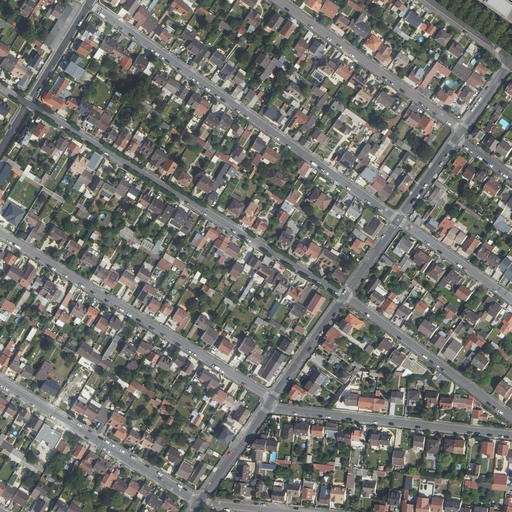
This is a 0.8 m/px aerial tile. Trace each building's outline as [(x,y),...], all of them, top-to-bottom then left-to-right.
[(24,0),(20,8),(28,13),(34,3),(29,0),(24,0)] [(136,12),(134,16),(137,18),(136,19),(138,21),(142,23),(150,11),(157,0),(153,0),(146,11),(141,8),(137,13),(136,12)] [(173,0),(170,5),(174,8),(173,8),(177,11),(177,10),(184,15),(189,7),(179,0),(173,0)] [(241,0),(252,7),(257,0),(236,0),(227,14),(230,16),(239,3),(238,2),(239,0),(240,2),(241,0)] [(308,0),(306,4),(317,12),(319,10),(324,3),(319,0),(308,0)] [(325,0),(324,3),(319,10),(331,18),(339,8),(327,0),(325,0)] [(391,0),(387,6),(402,16),(407,8),(395,0),(391,0)] [(511,0),(473,0),(491,12),(491,11),(511,25),(511,0)] [(38,1),(32,11),(37,14),(40,10),(37,9),(41,3),(38,1)] [(52,3),(45,14),(49,16),(50,14),(57,18),(64,8),(59,5),(59,6),(52,3)] [(128,3),(124,9),(130,14),(135,7),(128,3)] [(360,13),(363,10),(354,3),(351,7),(360,13)] [(64,8),(57,18),(42,44),(48,47),(71,8),(66,5),(64,8)] [(150,11),(142,23),(140,26),(150,33),(158,22),(151,16),(153,13),(150,11)] [(245,18),(256,26),(260,21),(257,19),(258,17),(253,13),(250,11),(245,18)] [(415,28),(416,27),(420,21),(421,19),(417,16),(418,15),(415,13),(414,14),(410,11),(404,20),(415,28)] [(274,13),(266,25),(274,31),(282,19),(274,13)] [(360,13),(355,21),(353,23),(353,24),(357,27),(355,30),(365,37),(371,28),(361,21),(364,16),(360,13)] [(340,15),(333,24),(346,33),(350,27),(353,24),(353,23),(355,21),(352,19),(349,22),(340,15)] [(0,18),(0,26),(3,28),(0,33),(3,36),(10,24),(6,22),(0,18)] [(222,20),(219,24),(229,31),(232,26),(222,20)] [(287,21),(278,33),(286,38),(294,26),(287,21)] [(419,28),(429,35),(434,28),(430,25),(428,27),(420,21),(416,27),(418,29),(419,28)] [(165,25),(157,36),(165,41),(173,31),(165,25)] [(240,25),(237,30),(242,35),(246,30),(240,25)] [(87,35),(86,38),(100,47),(104,40),(97,36),(96,37),(93,35),(96,30),(90,26),(85,33),(87,35)] [(392,30),(406,40),(408,38),(398,31),(394,27),(392,30)] [(184,28),(177,37),(182,40),(184,42),(184,43),(187,46),(193,38),(196,33),(193,31),(191,33),(184,28)] [(440,30),(434,39),(443,46),(449,37),(440,30)] [(371,34),(364,43),(374,50),(380,41),(371,34)] [(240,46),(246,38),(241,35),(236,43),(240,46)] [(104,40),(100,47),(99,48),(110,54),(115,45),(116,44),(105,37),(104,40)] [(193,38),(187,46),(186,47),(191,50),(196,54),(200,49),(203,45),(193,38)] [(300,39),(293,48),(302,54),(303,52),(308,45),(300,39)] [(0,41),(0,52),(5,56),(6,54),(10,48),(0,41)] [(309,50),(320,57),(324,52),(322,50),(323,47),(324,47),(315,41),(309,50)] [(383,42),(380,41),(375,49),(377,50),(383,42)] [(82,42),(77,50),(85,56),(90,47),(82,42)] [(448,50),(457,57),(463,48),(459,45),(458,45),(453,42),(448,50)] [(379,49),(375,56),(382,61),(383,59),(385,61),(390,55),(387,53),(388,52),(389,53),(390,53),(391,52),(391,50),(383,44),(379,49)] [(115,45),(110,54),(120,60),(126,52),(121,48),(115,45)] [(200,49),(193,60),(201,66),(204,63),(202,62),(206,57),(209,53),(201,48),(200,49)] [(196,54),(192,60),(193,60),(200,49),(196,54)] [(261,49),(254,60),(256,61),(258,59),(264,51),(263,50),(261,49)] [(215,50),(208,59),(219,67),(225,58),(215,50)] [(392,60),(403,67),(409,59),(399,51),(392,60)] [(302,54),(295,63),(299,66),(306,55),(303,52),(302,54)] [(5,56),(1,64),(11,70),(16,62),(17,60),(6,54),(5,56)] [(37,54),(30,66),(35,69),(42,58),(37,54)] [(126,56),(120,65),(128,69),(133,61),(126,56)] [(137,56),(132,66),(143,72),(148,63),(143,59),(137,56)] [(281,63),(272,56),(257,77),(262,80),(268,71),(269,72),(272,68),(271,67),(273,63),(279,67),(281,63)] [(325,57),(318,67),(329,74),(335,65),(325,57)] [(88,58),(82,69),(84,70),(85,71),(92,60),(88,58)] [(77,80),(84,70),(82,69),(69,61),(63,70),(77,80)] [(148,63),(143,72),(148,75),(155,64),(149,61),(148,63)] [(424,77),(419,85),(422,87),(436,68),(447,75),(450,71),(435,61),(424,77)] [(11,70),(19,75),(18,76),(21,78),(27,69),(16,62),(11,70)] [(346,79),(352,71),(341,63),(335,71),(332,76),(343,83),(346,79)] [(479,63),(475,69),(484,75),(488,69),(479,63)] [(450,70),(465,80),(468,75),(459,69),(454,65),(450,70)] [(459,69),(468,75),(470,72),(461,66),(459,69)] [(316,70),(327,77),(329,74),(318,67),(316,70)] [(233,68),(226,78),(230,82),(231,80),(234,82),(237,85),(243,76),(237,71),(233,68)] [(27,69),(21,78),(18,84),(23,87),(26,83),(27,84),(28,82),(27,81),(32,72),(27,69)] [(413,69),(407,77),(416,83),(421,75),(413,69)] [(158,71),(153,81),(163,88),(164,87),(169,78),(170,76),(166,74),(165,75),(158,71)] [(472,71),(465,81),(474,87),(476,83),(480,86),(483,81),(479,79),(480,77),(472,71)] [(362,86),(366,79),(362,77),(355,73),(347,84),(358,91),(362,86)] [(421,75),(416,83),(419,85),(424,77),(421,75)] [(50,90),(45,98),(45,101),(58,109),(63,101),(56,97),(57,96),(64,100),(68,94),(62,91),(68,82),(62,78),(54,92),(50,90)] [(163,88),(174,94),(180,84),(176,82),(175,83),(169,78),(164,87),(163,88)] [(291,82),(284,91),(289,95),(290,94),(295,98),(301,89),(291,82)] [(180,85),(174,95),(182,100),(188,90),(180,85)] [(237,87),(231,95),(234,98),(240,90),(241,90),(242,88),(237,85),(236,87),(237,87)] [(362,86),(356,94),(367,102),(376,90),(372,87),(369,91),(362,86)] [(459,90),(456,94),(467,101),(474,92),(466,86),(462,92),(459,90)] [(249,89),(244,97),(249,100),(254,93),(249,89)] [(439,89),(436,93),(438,95),(437,98),(444,103),(445,102),(448,105),(451,101),(455,94),(448,89),(445,94),(439,89)] [(381,92),(376,100),(387,108),(388,107),(393,100),(387,96),(381,92)] [(193,94),(186,107),(189,109),(190,107),(195,110),(196,109),(201,100),(193,94)] [(98,99),(107,105),(110,99),(106,96),(104,98),(101,96),(98,99)] [(75,111),(80,103),(69,97),(66,102),(65,104),(63,103),(59,108),(63,110),(66,105),(75,111)] [(321,97),(315,105),(319,107),(324,100),(321,97)] [(393,100),(388,107),(398,114),(405,104),(395,97),(393,100)] [(201,100),(196,109),(195,110),(194,113),(202,118),(204,114),(210,104),(202,99),(201,100)] [(332,104),(342,112),(342,111),(345,107),(334,100),(332,104)] [(81,101),(76,110),(83,114),(82,115),(86,118),(91,110),(92,108),(81,101)] [(448,105),(459,113),(461,109),(451,101),(448,105)] [(0,102),(0,114),(4,117),(9,108),(5,105),(5,104),(1,102),(1,103),(0,102)] [(328,102),(322,110),(326,112),(331,105),(328,102)] [(266,110),(263,113),(278,123),(279,122),(282,124),(286,118),(278,112),(279,110),(270,104),(266,110)] [(262,107),(258,114),(261,116),(263,113),(266,110),(262,107)] [(342,111),(352,119),(351,120),(356,124),(360,118),(359,118),(346,108),(345,107),(342,111)] [(91,110),(86,118),(85,119),(96,126),(102,116),(91,110)] [(298,110),(286,126),(290,129),(295,121),(301,125),(307,116),(298,110)] [(406,119),(404,121),(414,128),(417,123),(422,117),(418,114),(414,115),(414,114),(411,112),(411,113),(407,110),(403,117),(406,119)] [(307,116),(301,125),(299,128),(304,131),(307,127),(310,129),(317,118),(310,113),(307,116)] [(341,113),(332,125),(345,134),(347,132),(348,133),(351,129),(342,123),(346,117),(341,113)] [(102,116),(96,126),(104,131),(111,119),(103,114),(102,116)] [(208,114),(203,123),(214,129),(216,126),(220,119),(216,117),(215,118),(211,116),(208,114)] [(220,119),(216,126),(225,131),(232,120),(223,115),(220,119)] [(381,116),(377,122),(381,125),(383,123),(387,123),(387,118),(383,117),(381,116)] [(417,123),(425,129),(423,130),(428,133),(432,128),(430,126),(433,123),(422,116),(422,117),(417,123)] [(163,121),(160,126),(166,129),(169,125),(163,121)] [(364,125),(374,132),(376,129),(373,127),(366,122),(364,125)] [(489,132),(493,126),(489,122),(485,128),(489,132)] [(35,128),(33,132),(32,134),(40,139),(44,133),(45,134),(48,129),(39,124),(36,129),(35,128)] [(234,130),(232,134),(235,136),(236,133),(239,135),(242,130),(233,125),(231,129),(234,130)] [(168,130),(179,137),(181,134),(170,127),(168,130)] [(26,128),(17,143),(24,147),(32,134),(33,132),(26,128)] [(384,128),(382,134),(392,137),(394,131),(384,128)] [(109,129),(105,137),(108,139),(109,138),(114,140),(117,134),(109,129)] [(316,129),(311,136),(320,143),(325,136),(316,129)] [(479,130),(474,137),(478,140),(479,138),(481,140),(485,135),(482,133),(483,133),(479,130)] [(120,137),(116,144),(124,148),(127,142),(131,135),(123,131),(119,137),(120,137)] [(431,133),(423,143),(425,144),(424,145),(427,148),(432,140),(433,141),(436,136),(431,133)] [(488,134),(483,142),(486,144),(491,137),(488,134)] [(195,141),(203,147),(206,142),(197,137),(195,141)] [(493,137),(487,145),(496,151),(497,150),(502,143),(493,137)] [(56,142),(54,145),(51,151),(54,153),(56,148),(61,151),(67,142),(60,138),(57,142),(56,142)] [(257,138),(251,147),(259,152),(265,143),(257,138)] [(398,138),(396,143),(408,151),(411,147),(398,138)] [(46,140),(41,150),(49,154),(51,151),(54,145),(46,140)] [(147,140),(140,151),(148,156),(155,144),(147,140)] [(131,142),(127,149),(131,152),(132,150),(134,151),(137,146),(131,142)] [(502,143),(497,150),(507,157),(511,149),(511,148),(503,142),(502,143)] [(67,148),(71,150),(70,151),(72,152),(70,155),(74,158),(79,149),(70,143),(67,148)] [(366,143),(356,157),(361,160),(358,163),(355,168),(361,172),(367,164),(370,160),(366,157),(369,152),(373,155),(379,147),(374,144),(372,147),(366,143)] [(203,148),(214,156),(217,151),(205,144),(203,148)] [(238,145),(232,155),(235,157),(232,161),(239,165),(245,154),(241,152),(243,148),(238,145)] [(267,147),(261,156),(274,164),(279,154),(267,147)] [(157,148),(151,158),(152,159),(150,162),(158,168),(163,160),(164,161),(169,154),(160,148),(160,149),(157,148)] [(214,156),(226,163),(229,157),(228,156),(227,158),(217,152),(217,151),(214,156)] [(407,151),(401,160),(404,162),(407,158),(414,162),(417,159),(414,156),(407,151)] [(88,162),(85,166),(92,171),(101,156),(94,152),(88,161),(88,162)] [(342,156),(338,162),(348,169),(354,160),(355,159),(345,152),(342,156)] [(256,153),(252,161),(257,164),(261,156),(256,153)] [(414,156),(417,159),(424,164),(427,160),(416,153),(414,156)] [(58,154),(53,163),(57,165),(62,156),(58,154)] [(70,167),(81,173),(83,171),(85,166),(88,162),(82,159),(82,158),(78,155),(70,167)] [(211,160),(217,164),(216,165),(220,168),(223,164),(213,157),(211,160)] [(460,157),(454,165),(456,167),(453,171),(458,175),(460,172),(462,169),(467,162),(468,162),(460,157)] [(5,164),(11,168),(12,167),(14,163),(8,159),(5,164)] [(167,159),(161,168),(171,173),(176,165),(167,159)] [(301,160),(297,166),(299,168),(296,173),(300,175),(307,164),(301,160)] [(466,172),(464,175),(472,181),(478,172),(474,169),(475,168),(467,162),(462,169),(466,172)] [(226,163),(214,182),(207,193),(205,197),(209,199),(210,198),(213,200),(217,193),(215,191),(228,171),(234,175),(237,170),(226,163)] [(307,164),(300,175),(303,177),(310,166),(307,164)] [(365,180),(369,183),(375,175),(377,171),(367,164),(361,172),(359,175),(363,178),(362,179),(365,181),(365,180)] [(22,174),(33,181),(35,177),(27,173),(31,168),(27,166),(22,174)] [(9,171),(19,178),(22,174),(17,170),(12,167),(11,168),(9,171)] [(267,177),(276,182),(275,184),(281,188),(287,179),(272,169),(267,177)] [(81,173),(77,179),(88,186),(93,177),(83,171),(81,173)] [(477,177),(484,183),(483,185),(485,187),(492,178),(489,176),(489,177),(481,171),(477,177)] [(177,180),(186,185),(191,178),(181,172),(177,180)] [(203,175),(196,186),(207,193),(214,182),(203,175)] [(369,183),(369,184),(379,191),(384,183),(385,182),(375,175),(369,183)] [(405,175),(397,187),(403,192),(412,180),(405,175)] [(93,177),(88,186),(87,188),(95,193),(102,182),(93,177)] [(122,178),(115,189),(114,192),(122,196),(124,193),(124,194),(130,185),(124,182),(125,180),(122,178)] [(484,189),(496,197),(502,188),(495,183),(496,181),(492,178),(485,187),(484,189)] [(438,187),(446,192),(449,188),(437,180),(434,184),(438,187)] [(104,183),(99,192),(104,195),(103,198),(108,201),(114,192),(115,189),(104,183)] [(384,183),(379,191),(378,192),(386,197),(392,189),(384,183)] [(138,190),(132,186),(128,192),(135,196),(138,190)] [(42,190),(52,196),(54,193),(44,187),(42,190)] [(438,187),(428,200),(436,206),(437,205),(442,199),(446,192),(438,187)] [(504,187),(499,195),(505,200),(504,202),(508,205),(511,199),(511,196),(507,193),(509,190),(504,187)] [(292,188),(286,198),(294,204),(300,193),(292,188)] [(315,189),(308,199),(322,209),(329,199),(315,189)] [(52,196),(63,203),(65,200),(54,193),(52,196)] [(271,196),(283,204),(284,201),(272,193),(271,196)] [(143,197),(141,195),(137,202),(146,208),(151,200),(147,198),(147,199),(143,197)] [(81,197),(76,206),(86,213),(92,204),(81,197)] [(153,199),(148,208),(158,215),(161,210),(164,206),(153,199)] [(442,199),(437,205),(441,207),(445,201),(442,199)] [(233,200),(228,209),(238,216),(244,207),(233,200)] [(277,214),(275,217),(282,221),(283,222),(285,220),(288,215),(287,214),(290,209),(292,206),(284,201),(283,204),(277,213),(277,214)] [(456,203),(466,210),(468,208),(458,201),(456,203)] [(251,202),(246,210),(249,212),(254,204),(251,202)] [(335,202),(331,209),(340,215),(346,207),(341,204),(340,205),(335,202)] [(352,202),(347,211),(357,218),(362,209),(358,206),(358,207),(355,206),(356,205),(352,202)] [(158,215),(157,217),(165,222),(172,210),(167,206),(163,212),(161,210),(158,215)] [(466,210),(480,219),(481,217),(470,209),(468,208),(466,210)] [(180,209),(173,220),(171,219),(168,224),(178,230),(181,225),(186,218),(188,214),(180,209)] [(24,219),(35,225),(37,221),(39,218),(28,212),(24,219)] [(244,216),(241,220),(250,226),(255,217),(251,215),(251,216),(247,213),(245,217),(244,216)] [(102,222),(108,225),(112,218),(107,214),(102,222)] [(501,215),(493,226),(497,228),(505,217),(501,215)] [(370,216),(361,229),(371,236),(380,223),(370,216)] [(15,217),(10,225),(17,230),(22,221),(15,217)] [(362,217),(358,223),(363,226),(366,220),(362,217)] [(181,225),(178,231),(185,235),(188,230),(189,230),(194,222),(186,218),(181,225)] [(414,223),(421,228),(425,222),(418,218),(414,223)] [(258,219),(253,227),(258,230),(259,228),(263,230),(265,228),(261,225),(263,222),(258,219)] [(429,223),(426,227),(434,232),(437,229),(438,229),(440,226),(441,225),(433,219),(429,223)] [(35,225),(25,241),(28,243),(32,236),(40,241),(44,234),(40,232),(45,225),(37,221),(35,225)] [(126,221),(123,226),(130,230),(133,226),(126,221)] [(323,222),(321,225),(327,229),(328,228),(333,231),(335,228),(324,221),(323,222)] [(438,229),(436,231),(443,236),(447,230),(440,226),(438,229)] [(454,226),(447,236),(455,242),(456,240),(462,245),(468,236),(454,226)] [(54,227),(49,235),(56,239),(61,231),(54,227)] [(209,228),(205,236),(213,241),(218,233),(209,228)] [(352,233),(371,246),(374,242),(354,228),(352,233)] [(61,231),(56,239),(57,240),(56,242),(61,246),(67,236),(61,231)] [(280,237),(278,240),(288,246),(293,237),(283,231),(280,237)] [(116,236),(127,242),(129,239),(119,232),(116,236)] [(196,233),(191,242),(198,246),(203,238),(203,237),(196,233)] [(217,240),(213,246),(224,252),(225,251),(230,242),(227,240),(220,235),(217,240)] [(473,237),(463,250),(471,255),(477,247),(478,248),(481,243),(473,237)] [(70,239),(65,247),(76,254),(84,241),(80,238),(77,243),(70,239)] [(403,238),(398,246),(408,253),(413,245),(403,238)] [(127,242),(137,249),(140,245),(137,243),(129,239),(127,242)] [(147,240),(143,247),(151,252),(152,250),(154,247),(155,245),(147,240)] [(353,243),(350,248),(357,253),(360,249),(359,248),(362,244),(357,241),(355,244),(353,243)] [(230,242),(225,251),(235,257),(240,249),(233,245),(233,244),(230,242)] [(307,248),(304,253),(308,255),(311,257),(314,259),(321,248),(311,242),(307,248)] [(300,243),(295,251),(296,252),(295,254),(300,258),(302,255),(302,256),(304,253),(307,248),(300,243)] [(487,243),(484,247),(489,252),(492,253),(494,249),(487,243)] [(483,247),(477,255),(486,261),(491,254),(492,253),(489,252),(484,247),(483,247)] [(324,249),(317,260),(331,268),(337,257),(330,252),(324,249)] [(413,260),(422,267),(429,257),(420,250),(413,260)] [(85,251),(81,258),(93,266),(98,259),(85,251)] [(149,255),(160,261),(161,258),(156,255),(151,252),(149,255)] [(338,255),(349,263),(352,259),(340,252),(339,254),(338,255)] [(8,253),(4,261),(11,266),(16,258),(8,253)] [(398,267),(401,269),(407,261),(410,257),(406,254),(398,267)] [(484,263),(496,272),(502,262),(491,254),(486,261),(484,263)] [(384,263),(391,269),(391,268),(394,264),(384,255),(381,258),(386,261),(384,263)] [(430,256),(429,257),(422,267),(420,270),(424,273),(434,259),(430,256)] [(252,257),(247,265),(255,270),(254,271),(253,270),(249,277),(252,278),(255,273),(256,271),(256,270),(261,262),(252,257)] [(80,260),(93,268),(93,266),(81,258),(80,260)] [(159,262),(169,269),(172,264),(161,258),(160,261),(159,262)] [(407,261),(401,269),(401,270),(404,272),(410,263),(407,261)] [(234,263),(228,274),(236,279),(243,269),(234,263)] [(484,264),(496,272),(484,263),(484,264)] [(435,264),(428,273),(438,280),(445,271),(435,264)] [(266,280),(272,270),(268,268),(267,269),(265,267),(260,265),(256,271),(255,273),(266,280)] [(11,266),(6,275),(17,282),(22,272),(11,266)] [(28,271),(23,278),(30,282),(37,270),(30,266),(27,270),(28,271)] [(98,266),(93,274),(104,280),(108,273),(98,266)] [(142,267),(136,277),(146,283),(152,274),(142,267)] [(269,275),(266,281),(271,284),(271,283),(276,286),(282,275),(279,274),(278,273),(278,272),(273,268),(269,275)] [(331,273),(330,275),(340,281),(344,275),(334,269),(333,268),(332,269),(330,269),(329,271),(331,273)] [(108,273),(104,280),(103,282),(112,288),(120,275),(110,270),(108,273)] [(447,274),(440,284),(447,289),(450,285),(455,289),(453,292),(456,294),(466,280),(463,278),(457,274),(458,274),(453,270),(449,276),(447,274)] [(124,271),(118,280),(129,287),(133,281),(135,278),(124,271)] [(427,275),(437,282),(438,280),(428,273),(427,275)] [(415,287),(419,280),(415,277),(411,284),(415,287)] [(38,278),(33,286),(41,290),(46,283),(43,281),(38,278)] [(281,278),(275,289),(283,293),(289,283),(281,278)] [(372,282),(367,289),(369,290),(367,293),(372,296),(376,290),(378,287),(382,282),(376,278),(373,283),(372,282)] [(46,283),(41,290),(38,296),(40,297),(43,293),(46,295),(51,286),(53,284),(47,281),(46,281),(46,283)] [(133,281),(129,287),(128,289),(131,291),(137,283),(133,281)] [(462,289),(463,289),(462,291),(467,294),(470,290),(468,289),(471,284),(468,282),(467,284),(466,283),(462,289)] [(146,284),(137,299),(148,306),(152,299),(154,294),(156,291),(146,284)] [(202,289),(209,294),(208,296),(210,297),(214,290),(204,284),(202,289)] [(51,286),(46,295),(44,298),(48,300),(49,301),(52,296),(56,299),(55,300),(59,303),(64,295),(61,293),(61,292),(51,286)] [(284,296),(295,303),(301,293),(296,290),(295,290),(290,287),(284,296)] [(378,287),(376,290),(384,296),(386,293),(378,287)] [(372,296),(369,300),(375,303),(378,305),(381,307),(387,298),(384,297),(376,290),(372,296)] [(25,291),(20,300),(23,302),(29,293),(25,291)] [(428,291),(421,301),(423,302),(428,295),(436,301),(433,305),(435,307),(439,301),(435,297),(432,295),(428,291)] [(65,307),(73,295),(69,292),(61,304),(65,307)] [(148,306),(147,306),(155,311),(162,299),(154,294),(152,299),(148,306)] [(324,299),(316,294),(306,310),(315,315),(324,299)] [(392,294),(382,308),(392,314),(398,305),(392,301),(396,296),(392,294)] [(438,298),(445,304),(447,301),(440,296),(438,298)] [(224,300),(235,306),(237,304),(226,297),(224,300)] [(489,298),(485,304),(489,307),(494,301),(489,298)] [(6,299),(1,307),(9,312),(12,314),(16,306),(6,299)] [(276,301),(269,312),(273,315),(280,304),(276,301)] [(421,301),(416,308),(424,313),(425,311),(427,308),(429,306),(423,302),(421,301)] [(77,302),(71,313),(81,319),(87,310),(80,305),(80,304),(77,302)] [(495,302),(488,312),(497,318),(503,308),(495,302)] [(164,303),(160,311),(164,313),(165,311),(169,313),(172,308),(164,303)] [(295,303),(289,313),(300,319),(306,310),(295,303)] [(447,307),(451,310),(454,313),(455,314),(457,311),(449,304),(447,307)] [(403,305),(397,313),(407,320),(410,316),(413,312),(403,305)] [(0,312),(1,313),(0,315),(3,316),(4,315),(6,316),(9,312),(1,307),(0,308),(0,312)] [(87,310),(81,319),(80,320),(88,325),(97,311),(89,307),(87,310)] [(466,307),(459,317),(463,320),(466,323),(474,329),(481,318),(466,307)] [(179,308),(173,318),(181,323),(187,313),(179,308)] [(451,310),(446,317),(450,320),(454,313),(451,310)] [(54,317),(64,323),(69,315),(62,311),(61,313),(57,311),(54,317)] [(505,320),(503,323),(505,324),(501,331),(507,335),(511,330),(511,328),(511,315),(508,313),(504,319),(505,320)] [(26,314),(23,318),(32,325),(35,321),(26,314)] [(346,321),(354,327),(359,330),(364,324),(351,314),(346,321)] [(200,315),(195,324),(205,330),(208,327),(211,322),(200,315)] [(107,325),(118,331),(123,324),(112,317),(107,325)] [(340,326),(345,330),(344,332),(348,335),(354,327),(346,321),(344,320),(340,326)] [(425,320),(419,330),(425,334),(426,333),(431,337),(438,329),(425,320)] [(463,320),(455,331),(459,333),(466,323),(463,320)] [(266,327),(274,331),(276,328),(269,323),(267,326),(266,327)] [(231,332),(233,328),(226,324),(224,328),(231,332)] [(44,326),(41,330),(54,340),(57,336),(44,326)] [(294,330),(302,335),(304,331),(296,326),(294,330)] [(30,341),(37,330),(32,327),(26,339),(30,341)] [(205,330),(201,338),(212,344),(218,334),(208,327),(205,330)] [(327,335),(337,343),(343,335),(332,327),(327,335)] [(479,334),(486,339),(489,334),(483,330),(479,334)] [(469,337),(465,344),(464,345),(469,348),(474,340),(482,346),(484,342),(477,337),(475,336),(477,334),(474,332),(469,337)] [(485,340),(479,334),(477,337),(484,342),(484,343),(485,344),(487,342),(485,340)] [(328,340),(335,345),(337,347),(339,344),(337,343),(327,335),(325,338),(328,340)] [(437,335),(432,342),(442,349),(447,342),(437,335)] [(245,337),(239,348),(249,354),(252,350),(256,344),(245,337)] [(380,345),(389,351),(393,345),(385,339),(380,345)] [(223,340),(217,349),(227,355),(233,346),(223,340)] [(285,340),(279,349),(288,354),(294,346),(285,340)] [(323,347),(331,353),(332,353),(334,352),(333,351),(331,350),(335,345),(328,340),(323,347)] [(452,344),(444,354),(453,361),(460,350),(463,346),(455,340),(452,344)] [(141,341),(136,350),(143,355),(144,353),(148,356),(153,347),(149,344),(148,346),(145,343),(141,341)] [(126,343),(117,357),(119,358),(121,355),(127,359),(126,362),(128,363),(136,350),(126,343)] [(81,344),(77,352),(88,359),(90,354),(92,351),(88,348),(88,347),(85,344),(84,346),(81,344)] [(370,345),(365,351),(370,355),(375,348),(370,345)] [(262,360),(256,368),(261,371),(262,369),(265,371),(271,362),(266,359),(264,361),(263,360),(266,357),(267,358),(269,355),(272,357),(276,350),(269,346),(263,356),(261,360),(262,360)] [(99,349),(97,353),(103,357),(104,355),(107,349),(108,349),(104,347),(102,350),(99,349)] [(151,352),(146,359),(156,365),(157,365),(161,358),(163,354),(156,349),(155,350),(153,348),(151,352)] [(2,355),(0,358),(0,362),(5,366),(10,359),(13,354),(5,349),(2,355)] [(15,355),(8,367),(13,370),(19,373),(25,364),(27,360),(21,357),(20,359),(20,362),(17,360),(22,352),(18,350),(15,355)] [(248,358),(258,364),(261,360),(263,356),(252,350),(249,354),(248,358)] [(396,351),(389,359),(397,365),(398,364),(401,366),(407,358),(401,354),(400,354),(396,351)] [(473,352),(468,358),(472,361),(477,354),(473,352)] [(88,359),(95,363),(97,360),(94,358),(95,357),(90,354),(88,359)] [(478,354),(472,363),(483,370),(484,369),(486,370),(489,366),(487,365),(490,362),(478,354)] [(161,358),(157,365),(167,371),(173,362),(165,357),(165,358),(162,356),(161,358)] [(178,356),(174,363),(181,367),(177,373),(179,374),(185,364),(186,365),(187,361),(178,356)] [(99,364),(101,366),(101,367),(108,371),(113,364),(102,358),(99,364)] [(412,362),(407,358),(401,366),(406,370),(407,369),(413,374),(424,375),(427,370),(413,361),(412,362)] [(126,368),(134,373),(139,364),(131,359),(126,368)] [(44,361),(34,377),(42,382),(50,370),(49,370),(52,366),(44,361)] [(353,363),(357,366),(352,374),(355,376),(359,371),(361,368),(363,366),(355,361),(353,363)] [(188,362),(182,371),(189,375),(194,367),(192,366),(193,364),(188,362)] [(25,364),(19,373),(27,378),(33,369),(25,364)] [(156,367),(151,375),(157,379),(162,371),(156,367)] [(313,368),(308,375),(312,378),(312,379),(315,375),(318,377),(321,373),(313,368)] [(204,371),(199,380),(205,384),(201,390),(205,392),(207,389),(208,389),(210,387),(214,389),(216,386),(220,380),(204,371)] [(345,371),(340,379),(347,383),(352,376),(345,371)] [(118,378),(108,372),(106,375),(110,377),(111,378),(116,382),(117,381),(118,378)] [(438,372),(432,379),(436,380),(441,374),(438,372)] [(41,388),(53,396),(57,390),(60,386),(47,378),(45,381),(41,388)] [(117,381),(128,388),(129,385),(119,379),(118,378),(117,381)] [(312,378),(304,389),(305,390),(313,379),(312,379),(312,378)] [(313,379),(305,390),(308,392),(313,395),(321,385),(313,379)] [(511,387),(503,381),(496,389),(505,396),(505,397),(508,400),(511,393),(511,387)] [(129,385),(140,392),(141,389),(142,388),(131,382),(129,385)] [(340,398),(348,387),(344,384),(336,395),(340,398)] [(291,394),(296,398),(297,397),(302,400),(306,394),(307,394),(312,397),(313,395),(308,392),(307,393),(297,386),(291,394)] [(140,392),(151,398),(152,396),(141,389),(140,392)] [(376,400),(375,410),(381,411),(381,408),(385,408),(385,401),(379,401),(379,398),(380,398),(381,392),(377,392),(376,394),(376,400)] [(397,392),(395,403),(403,403),(404,393),(397,392)] [(411,392),(410,400),(407,399),(406,405),(410,406),(411,400),(419,401),(420,393),(411,392)] [(66,393),(61,402),(69,406),(70,407),(75,399),(66,393)] [(427,393),(426,405),(431,406),(431,402),(438,403),(439,394),(427,393)] [(347,394),(346,404),(359,406),(360,399),(361,395),(347,394)] [(236,400),(226,395),(221,404),(231,411),(233,408),(237,402),(236,400)] [(456,395),(454,406),(467,408),(466,411),(472,411),(472,408),(473,404),(473,398),(474,398),(470,397),(470,400),(467,400),(460,399),(461,396),(456,395)] [(441,398),(440,408),(441,408),(441,410),(446,410),(446,409),(453,409),(454,400),(441,398)] [(482,404),(473,398),(473,404),(475,403),(480,407),(482,404)] [(100,409),(94,418),(103,424),(110,413),(103,409),(109,401),(106,399),(100,409)] [(237,402),(233,408),(239,412),(234,421),(241,425),(249,412),(242,407),(244,403),(238,399),(237,402)] [(360,399),(359,406),(369,407),(369,409),(375,410),(376,400),(366,399),(366,400),(360,399)] [(76,400),(71,408),(82,415),(83,413),(87,406),(76,400)] [(87,406),(83,413),(90,418),(89,419),(93,422),(94,418),(100,409),(89,403),(87,406)] [(5,412),(12,417),(17,409),(9,404),(5,412)] [(158,409),(167,414),(169,411),(167,410),(168,409),(161,405),(158,409)] [(115,409),(107,423),(111,425),(117,429),(119,426),(126,415),(115,409)] [(22,416),(21,418),(22,418),(27,421),(30,416),(21,410),(19,414),(22,416)] [(194,410),(188,419),(193,423),(199,414),(194,410)] [(472,418),(474,418),(482,419),(488,420),(488,415),(483,415),(483,411),(475,411),(473,410),(472,418)] [(172,413),(166,423),(173,426),(179,417),(172,413)] [(34,419),(29,428),(36,432),(41,423),(34,419)] [(41,431),(46,434),(57,441),(56,443),(55,443),(53,448),(57,451),(58,450),(63,442),(65,438),(61,435),(62,434),(45,424),(41,431)] [(327,424),(327,431),(331,431),(337,432),(338,425),(327,424)] [(337,432),(331,431),(331,433),(337,434),(336,435),(338,436),(339,432),(339,425),(338,425),(337,432)] [(117,429),(114,434),(122,440),(128,431),(119,426),(117,429)] [(286,426),(286,433),(285,438),(294,439),(296,429),(296,427),(286,426)] [(314,426),(313,436),(324,437),(325,427),(314,426)] [(223,428),(216,439),(224,445),(231,434),(223,428)] [(296,429),(294,439),(309,441),(310,431),(296,429)] [(131,430),(126,438),(130,441),(134,443),(134,442),(137,444),(138,443),(143,435),(139,433),(139,434),(131,430)] [(354,431),(353,435),(353,441),(363,442),(364,432),(354,431)] [(155,439),(145,432),(143,435),(138,443),(142,445),(143,444),(149,448),(150,447),(154,440),(155,439)] [(338,436),(338,442),(352,444),(353,441),(353,435),(349,435),(349,434),(339,432),(338,436)] [(45,436),(55,443),(56,443),(57,441),(46,434),(45,436)] [(371,434),(370,444),(381,446),(381,444),(382,436),(382,434),(377,434),(371,434)] [(154,440),(150,447),(159,452),(165,440),(157,435),(155,439),(154,440)] [(382,436),(381,444),(392,445),(392,437),(382,436)] [(416,436),(415,450),(419,450),(419,447),(425,447),(426,437),(416,436)] [(194,443),(204,449),(207,445),(197,438),(194,443)] [(0,444),(0,447),(10,453),(13,448),(14,447),(3,440),(0,444)] [(258,441),(252,448),(267,449),(268,442),(262,441),(258,441)] [(429,442),(427,455),(434,456),(435,454),(439,455),(440,442),(436,441),(435,442),(429,442)] [(448,441),(446,451),(455,452),(457,441),(448,441)] [(457,441),(455,452),(455,453),(464,454),(466,442),(457,441)] [(63,442),(58,450),(67,456),(73,447),(65,442),(65,443),(63,442)] [(268,442),(267,449),(279,451),(280,443),(268,442)] [(483,447),(482,453),(489,454),(489,458),(493,459),(494,454),(495,444),(485,443),(484,447),(483,447)] [(72,455),(80,459),(86,449),(77,444),(73,450),(75,451),(72,455)] [(500,445),(499,455),(508,456),(509,446),(500,445)] [(166,454),(164,457),(173,463),(174,461),(178,464),(183,455),(170,447),(167,453),(167,452),(166,454)] [(13,448),(10,453),(21,460),(23,458),(24,455),(13,448)] [(252,450),(251,459),(254,459),(253,463),(257,463),(260,463),(262,464),(263,451),(252,450)] [(395,451),(394,463),(404,465),(406,454),(400,453),(400,452),(395,451)] [(99,458),(91,452),(88,456),(87,455),(84,461),(83,460),(82,460),(80,464),(79,465),(78,467),(89,474),(92,469),(94,467),(90,464),(92,462),(95,465),(98,459),(99,458)] [(286,456),(286,460),(278,459),(278,463),(291,464),(291,456),(286,456)] [(21,460),(32,467),(34,464),(23,458),(21,460)] [(94,467),(92,469),(103,476),(109,466),(98,459),(95,465),(94,467)] [(20,462),(31,469),(32,467),(21,460),(20,462)] [(201,461),(188,480),(195,484),(200,476),(201,476),(205,468),(204,468),(206,464),(201,461)] [(182,463),(176,473),(186,479),(192,469),(182,463)] [(241,464),(240,474),(238,474),(237,479),(248,480),(250,465),(241,464)] [(475,465),(474,473),(468,472),(468,477),(479,479),(481,466),(475,465)] [(350,468),(348,488),(354,489),(356,475),(363,476),(364,470),(350,468)] [(44,474),(55,480),(56,478),(50,474),(51,472),(47,469),(44,474)] [(56,481),(66,487),(68,484),(60,479),(65,471),(63,470),(56,481)] [(106,474),(101,482),(105,485),(110,477),(106,474)] [(494,476),(493,484),(508,486),(509,477),(494,476)] [(110,489),(122,495),(129,483),(124,480),(123,482),(117,479),(110,489)] [(305,488),(304,499),(313,500),(314,495),(316,495),(316,492),(314,492),(315,481),(305,480),(304,486),(304,488),(305,488)] [(132,481),(125,491),(133,496),(136,491),(139,492),(144,485),(144,484),(139,482),(138,485),(132,481)] [(33,490),(44,497),(45,496),(49,489),(38,482),(33,490)] [(367,482),(365,496),(370,496),(370,493),(376,494),(377,483),(367,482)] [(238,483),(237,494),(246,495),(251,496),(252,488),(247,487),(248,484),(238,483)] [(290,484),(288,495),(301,496),(302,485),(290,484)] [(144,485),(139,492),(139,493),(150,500),(152,496),(153,494),(149,492),(151,489),(144,485)] [(4,487),(0,494),(0,495),(7,501),(13,491),(5,486),(4,487)] [(321,494),(320,504),(331,505),(331,504),(331,501),(332,496),(326,495),(327,487),(322,486),(321,494)] [(332,496),(331,501),(342,503),(342,501),(346,501),(347,489),(333,487),(332,496)] [(12,500),(23,507),(29,498),(17,491),(12,500)] [(273,498),(273,499),(286,501),(287,492),(274,491),(273,498)] [(390,493),(389,504),(400,505),(402,494),(390,493)] [(44,511),(42,511),(46,504),(48,505),(50,500),(45,496),(44,497),(40,503),(35,511),(44,511)] [(150,500),(147,504),(158,511),(161,506),(163,503),(152,496),(150,500)] [(163,503),(161,506),(167,510),(168,510),(171,511),(177,511),(180,507),(176,504),(176,503),(166,497),(163,503)] [(436,498),(435,505),(443,506),(444,499),(436,498)] [(58,500),(52,510),(54,511),(65,511),(69,506),(58,500)] [(35,506),(30,511),(35,511),(40,503),(38,502),(35,506)] [(448,502),(446,511),(461,511),(462,508),(462,503),(448,502)] [(419,503),(417,511),(430,511),(432,505),(419,503)]
